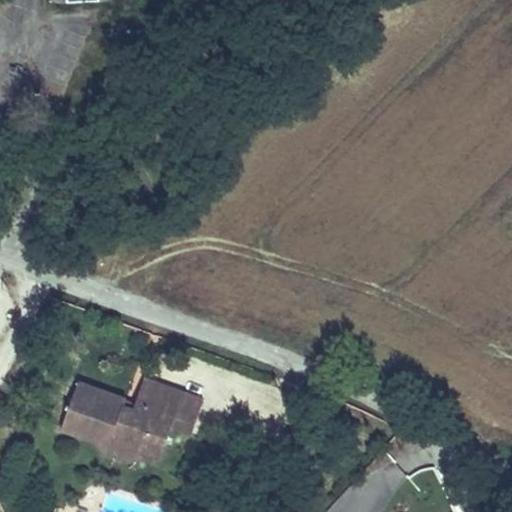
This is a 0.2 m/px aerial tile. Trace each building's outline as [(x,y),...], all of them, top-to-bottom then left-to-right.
[(128,367),(120,390),(147,400),(156,376),(128,367)] [(105,387),(60,373),(46,409),(61,414),(60,422),(83,429),(88,441),(112,447),(119,444),(142,450),(156,412),(176,419),(187,388),(156,376),(147,400),(120,390),(116,402),(102,397),(105,387)] [(120,390),(105,387),(102,397),(116,402),(120,390)] [(60,422),(61,414),(46,409),(43,417),(60,422)] [(282,454),(314,465),(323,444),(292,433),(282,454)]
